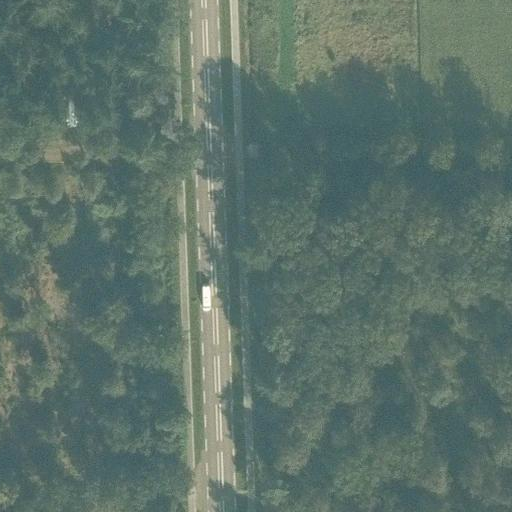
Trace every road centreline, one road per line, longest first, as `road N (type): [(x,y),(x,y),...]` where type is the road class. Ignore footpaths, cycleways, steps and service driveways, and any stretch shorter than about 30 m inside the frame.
road 1 (primary): [(223,511),(213,155)]
road 2 (track): [(511,154),(213,155)]
road 3 (unclassified): [(0,154),(213,155)]
road 4 (primary): [(213,155),(206,0)]
